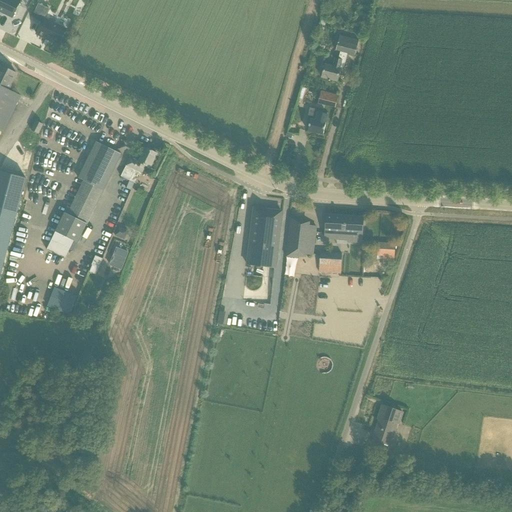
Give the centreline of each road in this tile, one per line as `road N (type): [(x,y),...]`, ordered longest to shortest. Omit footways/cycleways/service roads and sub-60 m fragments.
road 1 (secondary): [(420,200),(282,185),(0,48)]
road 2 (unclassified): [(318,511),(420,200)]
road 3 (track): [(260,176),(316,0)]
